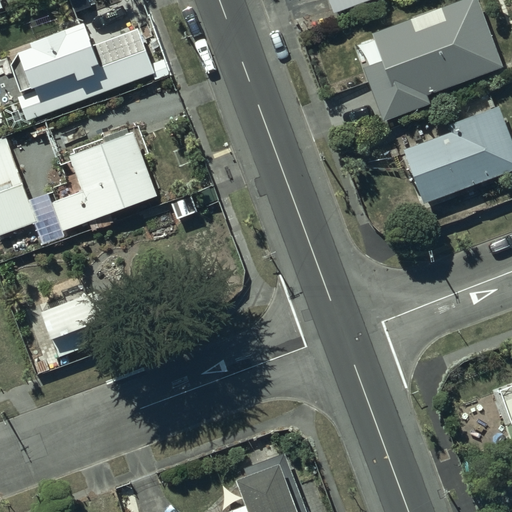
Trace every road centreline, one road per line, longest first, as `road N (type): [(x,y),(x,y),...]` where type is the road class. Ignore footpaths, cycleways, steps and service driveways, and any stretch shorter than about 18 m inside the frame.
road 1 (residential): [(344,333),(0,460)]
road 2 (residential): [(218,0),(344,333)]
road 3 (residential): [(344,333),(410,511)]
road 4 (residential): [(511,272),(344,333)]
